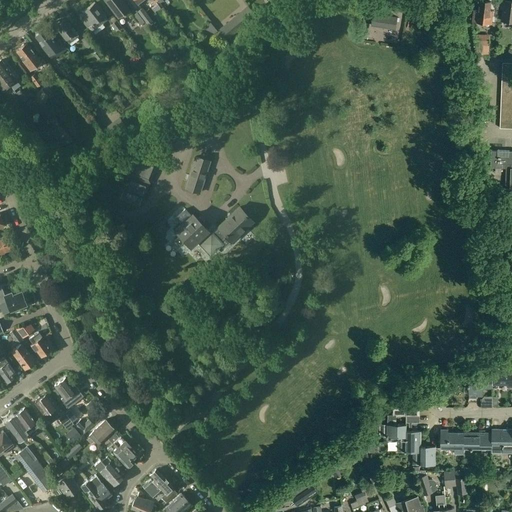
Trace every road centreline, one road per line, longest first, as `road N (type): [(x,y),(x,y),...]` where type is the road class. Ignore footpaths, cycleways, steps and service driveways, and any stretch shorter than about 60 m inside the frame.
road 1 (unknown): [(158,448),(215,396),(276,324),(298,284),(298,258),(265,163)]
road 2 (unknown): [(265,163),(248,59),(297,0)]
road 3 (unknown): [(242,187),(211,144),(189,144),(164,178),(210,219)]
road 4 (residential): [(158,448),(70,354)]
